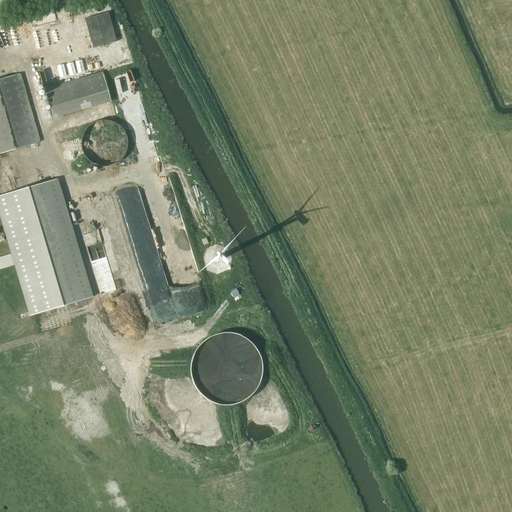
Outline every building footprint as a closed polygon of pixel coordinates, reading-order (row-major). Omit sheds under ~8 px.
[(53,119),(111,102),(102,72),(44,89),(53,119)] [(0,153),(39,142),(20,74),(0,79),(0,153)] [(93,164),(119,163),(119,158),(123,157),(122,141),(127,140),(126,124),(111,125),(112,131),(116,131),(116,138),(109,138),(110,144),(98,145),(98,142),(91,143),(93,164)] [(90,296),(55,179),(0,194),(0,214),(12,257),(0,260),(0,270),(15,266),(29,314),(90,296)] [(89,246),(101,290),(115,287),(103,242),(89,246)] [(215,403),(243,403),(259,397),(259,377),(259,367),(252,348),(247,348),(247,344),(234,344),(225,348),(225,355),(221,356),(221,365),(210,369),(210,381),(210,389),(209,389),(215,403)]
